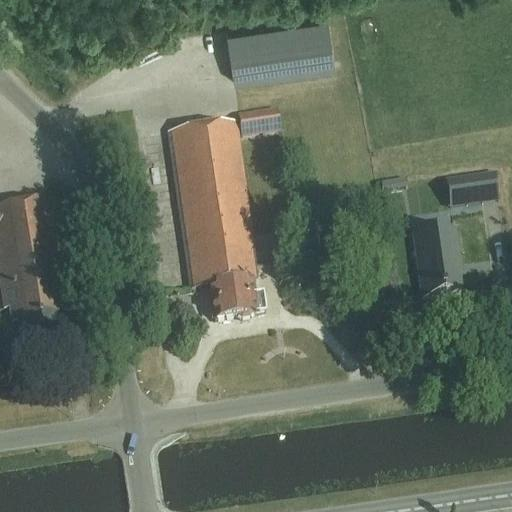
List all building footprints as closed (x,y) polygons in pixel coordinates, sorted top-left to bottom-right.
[(327,19),(226,34),(234,84),(334,69),(327,19)] [(240,139),(280,133),(276,110),(237,116),(240,139)] [(248,320),(251,316),(255,316),(255,315),(264,313),(262,295),(252,296),(250,282),(256,281),(252,253),(254,253),(236,124),(168,134),(191,290),(208,287),(213,322),(237,318),(240,321),(248,320)] [(462,182),(446,184),(450,209),(483,204),(499,202),(495,177),(479,179),(462,182)] [(61,329),(72,328),(53,201),(0,209),(0,291),(3,311),(9,310),(12,326),(17,325),(20,348),(63,341),(61,329)] [(458,266),(454,232),(413,238),(422,300),(460,294),(456,266),(458,266)] [(416,339),(398,346),(399,350),(407,356),(416,352),(418,343),(416,339)]
